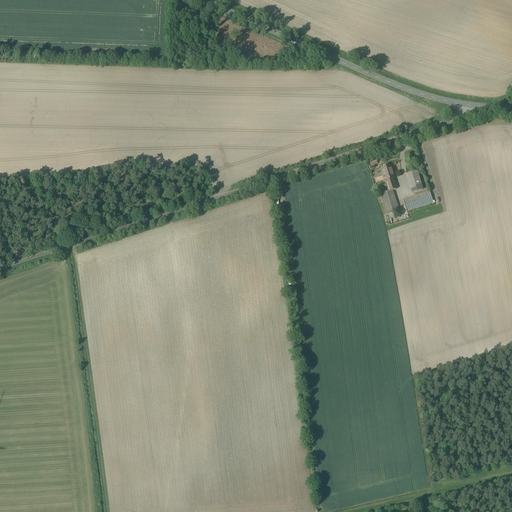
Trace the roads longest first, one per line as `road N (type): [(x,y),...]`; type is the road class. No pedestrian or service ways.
road 1 (unclassified): [(0,270),(441,125),(463,104)]
road 2 (tertiary): [(201,0),(360,71),(463,104)]
